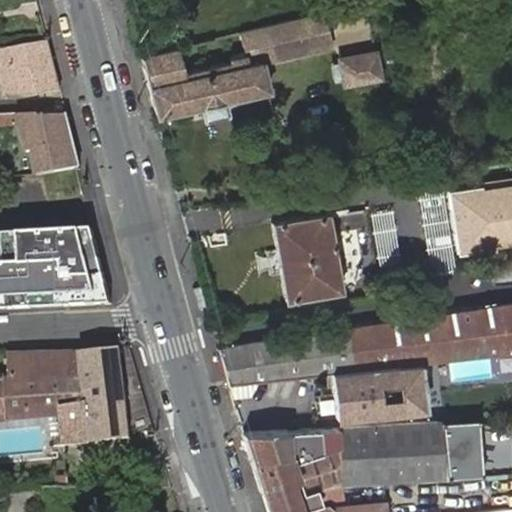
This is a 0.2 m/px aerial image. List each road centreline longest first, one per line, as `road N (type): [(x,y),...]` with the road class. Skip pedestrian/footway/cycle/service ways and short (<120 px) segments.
road 1 (primary): [(80,0),(165,315)]
road 2 (primary): [(165,315),(224,511)]
road 3 (residential): [(0,330),(165,315)]
